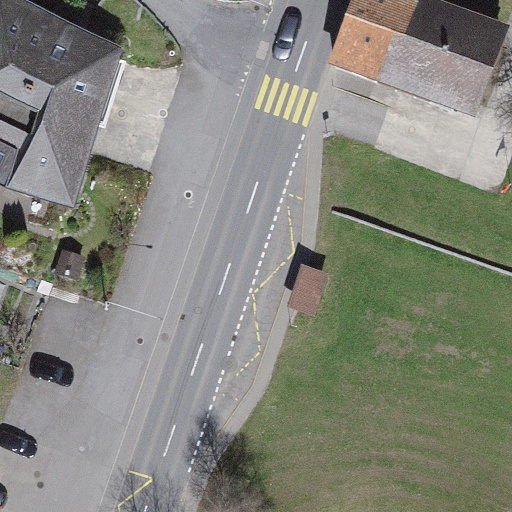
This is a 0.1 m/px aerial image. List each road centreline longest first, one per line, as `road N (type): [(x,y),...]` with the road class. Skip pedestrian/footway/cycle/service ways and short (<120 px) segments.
road 1 (secondary): [(146,511),(291,76)]
road 2 (residential): [(291,76),(163,0)]
